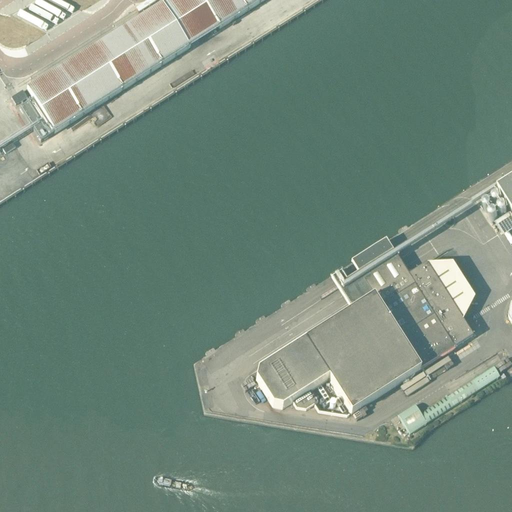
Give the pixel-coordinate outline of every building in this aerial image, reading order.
[(172,0),(162,7),(161,5),(26,91),(32,101),(53,133),(54,135),(190,49),(188,47),(218,29),(219,31),(267,0),(172,0)] [(15,107),(26,100),(22,93),(12,99),(10,100),(15,107)] [(53,133),(32,101),(18,110),(40,144),(54,135),(53,133)] [(511,214),(511,185),(499,194),(511,214)] [(469,211),(468,204),(470,203),(469,199),(453,204),(456,214),(469,211)] [(328,381),(350,416),(454,350),(453,350),(471,339),(425,266),(407,278),(400,267),(392,253),(357,275),(366,288),(373,299),(257,373),(255,382),(272,409),(281,411),(292,404),(295,410),(305,412),(317,404),(310,393),(328,381)] [(452,408),(478,392),(498,379),(493,370),(472,383),(446,399),(452,408)] [(397,418),(408,436),(425,425),(414,407),(397,418)]
